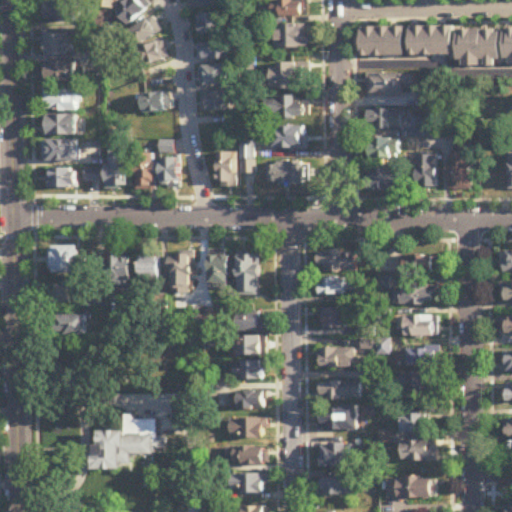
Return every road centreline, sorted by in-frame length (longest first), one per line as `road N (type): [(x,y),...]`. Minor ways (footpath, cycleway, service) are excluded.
road 1 (tertiary): [(11,0),(19,511)]
road 2 (residential): [(15,222),(511,224)]
road 3 (residential): [(294,220),(296,511)]
road 4 (residential): [(470,224),(473,511)]
road 5 (residential): [(209,222),(183,28),(169,0)]
road 6 (residential): [(338,0),(341,220)]
